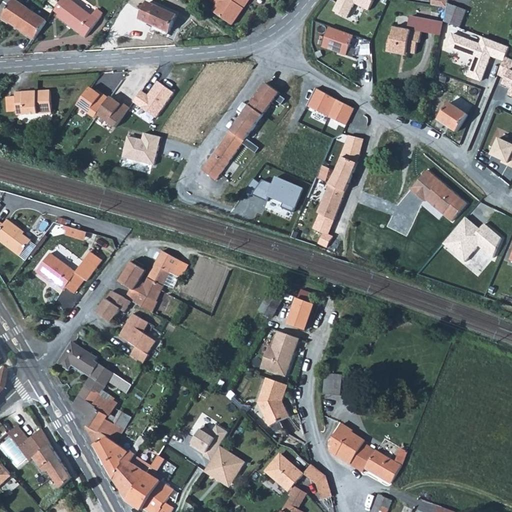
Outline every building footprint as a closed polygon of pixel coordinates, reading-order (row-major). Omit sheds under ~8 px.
[(35,38),(47,20),(17,0),(12,0),(2,15),(35,38)] [(61,0),(54,10),(59,13),(58,15),(87,36),(103,14),(96,9),(92,14),(73,0),(61,0)] [(210,0),(216,4),(211,11),(230,24),(242,8),(239,6),(243,0),(210,0)] [(373,0),(341,0),(335,12),(348,18),(355,3),(369,10),(373,0)] [(148,22),(156,5),(147,1),(140,18),(142,19),(148,22)] [(465,9),(447,2),(446,7),(443,20),(458,26),(465,9)] [(156,5),(148,22),(153,24),(151,27),(154,29),(155,27),(168,33),(176,15),(156,5)] [(207,17),(193,5),(191,8),(200,16),(196,22),(200,26),(207,17)] [(409,17),(406,28),(436,34),(439,23),(409,17)] [(353,34),(330,26),(323,46),(346,54),(353,34)] [(392,35),(389,35),(385,52),(397,54),(398,51),(406,52),(414,54),(416,42),(418,43),(420,32),(394,27),(392,35)] [(481,45),(454,34),(449,45),(476,56),(468,76),(483,82),(492,57),(502,61),(497,75),(505,79),(502,86),(510,89),(507,94),(511,96),(511,59),(505,57),(509,47),(484,37),(481,45)] [(440,63),(437,80),(445,82),(448,64),(440,63)] [(306,104),(316,86),(298,77),(290,91),(293,97),(306,104)] [(236,150),(278,90),(265,81),(222,141),(236,150)] [(143,91),(134,103),(156,118),(174,93),(159,82),(149,95),(143,91)] [(91,84),(79,102),(97,115),(99,112),(111,95),(103,90),(102,91),(91,84)] [(316,86),(306,104),(345,125),(354,108),(354,107),(349,104),(332,95),(316,86)] [(52,110),(50,87),(15,90),(15,94),(6,95),(8,110),(17,109),(17,113),(52,110)] [(111,95),(99,112),(116,123),(130,103),(123,99),(123,100),(112,93),(111,95)] [(448,104),(437,120),(457,133),(468,117),(448,104)] [(351,123),(345,142),(361,148),(366,127),(351,123)] [(162,137),(144,133),(143,140),(129,136),(123,158),(155,165),(162,137)] [(511,142),(499,137),(492,152),(503,157),(501,162),(511,167),(511,142)] [(222,141),(202,168),(216,178),(231,156),(236,150),(222,141)] [(358,160),(361,148),(345,142),(343,148),(344,149),(319,212),(321,213),(334,218),(358,160)] [(429,169),(412,189),(425,201),(428,197),(445,212),(444,213),(453,221),(468,203),(429,169)] [(400,210),(404,193),(392,190),(394,179),(371,173),(363,206),(386,211),(387,207),(400,210)] [(304,189),(277,177),(273,184),(264,181),(261,184),(254,179),(246,191),(269,201),(270,197),(283,203),(282,207),(294,212),(304,189)] [(319,243),(329,246),(333,235),(328,232),(334,218),(321,213),(315,228),(323,232),(319,243)] [(479,230),(467,217),(445,243),(465,262),(479,246),(496,259),(505,238),(487,222),(479,230)] [(30,239),(18,230),(20,228),(6,218),(2,224),(0,222),(0,240),(19,254),(30,239)] [(53,231),(87,242),(90,234),(56,222),(53,231)] [(84,277),(86,279),(101,257),(91,250),(76,271),(49,252),(37,269),(63,288),(65,285),(74,292),(84,277)] [(180,259),(162,251),(152,271),(167,278),(171,272),(173,273),(180,259)] [(127,272),(140,280),(146,270),(133,262),(127,272)] [(167,278),(152,271),(149,278),(163,285),(167,278)] [(127,272),(120,281),(131,287),(134,289),(132,292),(129,290),(125,296),(131,299),(142,305),(152,310),(158,299),(156,299),(161,289),(163,285),(149,278),(146,283),(143,281),(140,280),(127,272)] [(264,301),(260,309),(274,317),(287,295),(273,287),(264,301)] [(302,290),(290,324),(306,330),(319,295),(303,289),(302,290)] [(131,299),(125,296),(113,290),(113,291),(108,297),(103,304),(99,312),(112,321),(121,307),(125,309),(131,299)] [(157,340),(144,331),(150,322),(133,313),(122,332),(120,335),(137,346),(148,354),(157,340)] [(285,374),(298,336),(277,329),(271,345),(268,344),(261,366),(285,374)] [(71,345),(74,346),(93,358),(95,354),(74,340),(71,345)] [(84,387),(100,396),(114,372),(98,362),(95,360),(93,358),(74,346),(71,345),(70,347),(61,363),(69,369),(72,364),(90,375),(84,387)] [(132,354),(145,362),(149,355),(148,354),(137,346),(132,354)] [(145,362),(132,354),(130,356),(143,365),(145,362)] [(290,414),(283,399),(288,383),(267,376),(260,400),(271,424),(290,414)] [(338,393),(338,380),(322,379),(321,393),(338,393)] [(111,399),(109,402),(100,396),(84,387),(78,396),(109,414),(111,416),(118,403),(111,399)] [(124,429),(114,423),(107,419),(109,414),(78,396),(74,404),(76,408),(88,415),(83,422),(87,424),(116,442),(124,429)] [(121,410),(114,423),(124,429),(132,416),(121,410)] [(115,478),(128,501),(149,471),(133,460),(160,415),(155,412),(138,440),(115,478)] [(340,422),(334,432),(358,446),(362,441),(363,438),(350,430),(351,428),(340,422)] [(86,426),(115,478),(138,440),(127,435),(121,445),(116,442),(87,424),(86,426)] [(211,435),(202,429),(192,447),(203,453),(202,455),(211,461),(220,446),(228,433),(216,426),(211,435)] [(17,427),(7,435),(10,438),(18,448),(25,454),(31,460),(29,462),(42,473),(43,471),(56,482),(52,487),(57,491),(40,508),(44,511),(45,511),(53,502),(54,502),(64,489),(62,487),(72,477),(49,440),(49,441),(40,430),(28,440),(17,427)] [(358,446),(334,432),(329,440),(333,443),(330,448),(351,461),(363,468),(365,465),(374,448),(362,441),(358,446)] [(211,461),(205,471),(217,479),(220,474),(233,482),(246,462),(220,446),(211,461)] [(374,448),(365,465),(391,478),(400,460),(377,449),(374,448)] [(295,481),(298,484),(305,475),(306,474),(283,453),(267,471),(288,489),(295,481)] [(0,487),(14,475),(0,460),(0,487)] [(320,482),(324,497),(333,495),(328,474),(312,463),(306,474),(320,482)] [(143,508),(148,511),(158,511),(160,511),(172,511),(175,508),(166,502),(175,489),(149,471),(128,501),(142,511),(143,508)] [(233,482),(220,474),(217,479),(230,487),(233,482)] [(291,491),(298,484),(295,481),(288,489),(291,491)] [(308,493),(297,486),(296,486),(290,495),(292,496),(284,511),(282,511),(281,511),(304,511),(299,508),(308,493)] [(379,494),(376,502),(389,507),(392,499),(379,494)] [(371,511),(386,511),(389,507),(376,502),(371,511)]
